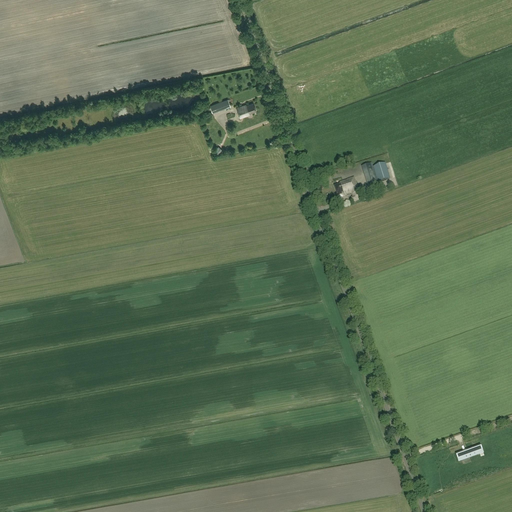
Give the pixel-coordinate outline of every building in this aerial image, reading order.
[(226,110),(231,108),(228,100),(210,106),(213,113),(225,109),(226,110)] [(246,105),(236,108),(240,118),(250,115),(250,114),(256,111),(253,103),(247,106),(246,105)] [(385,163),(373,167),(377,182),(391,179),(386,163),(385,163)] [(378,183),(377,182),(373,167),(372,164),(362,167),(368,187),(378,183)] [(361,199),(360,194),(358,190),(353,178),(340,183),(340,184),(334,186),(338,196),(344,194),(344,195),(351,193),(352,196),(351,197),(353,202),(361,199)] [(480,446),(456,454),(459,462),(480,454),(479,452),(482,451),(480,446)]
